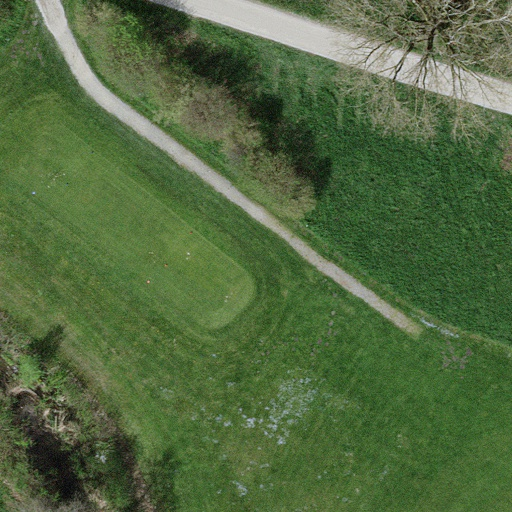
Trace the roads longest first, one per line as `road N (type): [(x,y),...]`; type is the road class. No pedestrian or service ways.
road 1 (track): [(314,285),(277,234),(85,94),(38,0)]
road 2 (track): [(167,0),(511,106)]
